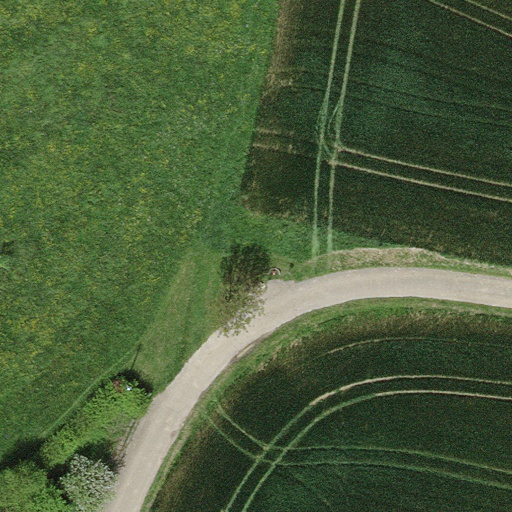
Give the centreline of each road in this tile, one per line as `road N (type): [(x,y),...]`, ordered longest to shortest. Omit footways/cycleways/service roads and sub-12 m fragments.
road 1 (track): [(188,377),(306,294),(458,287),(511,296)]
road 2 (residential): [(123,511),(188,377)]
